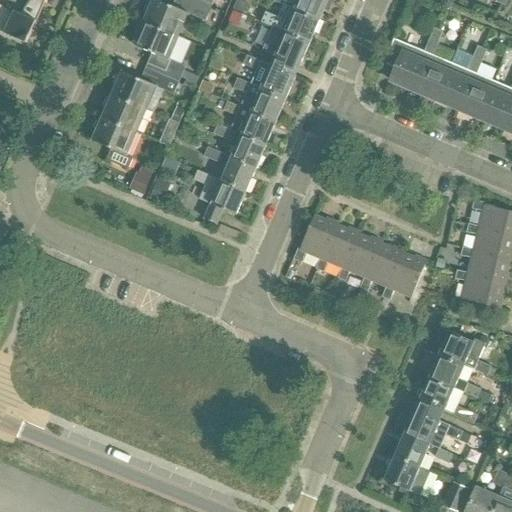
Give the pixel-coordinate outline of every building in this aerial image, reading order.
[(0,32),(28,44),(46,0),(31,0),(22,15),(0,5),(0,32)] [(175,0),(173,6),(158,0),(153,0),(144,22),(180,37),(190,14),(206,21),(211,9),(189,0),(175,0)] [(275,0),(284,4),(323,20),(331,0),(275,0)] [(266,13),(262,23),(275,29),(286,34),(287,32),(313,43),(323,20),(284,4),(283,6),(278,18),(266,13)] [(135,45),(153,53),(148,64),(182,79),(186,68),(170,61),(180,37),(144,22),(135,45)] [(446,31),(436,27),(431,39),(440,43),(446,31)] [(275,29),(265,52),(276,57),(285,61),(284,62),(288,64),(285,71),(299,77),(302,68),(313,43),(287,32),(286,34),(275,29)] [(426,51),(396,38),(385,62),(398,68),(392,80),(414,89),(430,52),(426,51)] [(440,43),(431,39),(426,51),(430,52),(436,55),(440,43)] [(487,50),(478,46),(473,58),(482,62),(487,50)] [(436,98),(451,63),(435,56),(436,55),(430,52),(414,89),(436,98)] [(248,55),(244,65),(257,71),(251,84),(263,89),(285,98),(289,100),(299,77),(285,71),(288,64),(284,62),(285,61),(276,57),(276,59),(273,65),(248,55)] [(482,62),(473,58),(468,69),(473,71),(477,73),(482,62)] [(468,70),(451,63),(436,98),(458,108),(473,71),(468,69),(468,70)] [(142,80),(123,72),(113,95),(149,111),(159,87),(175,94),(180,83),(147,68),(142,80)] [(480,117),(494,82),(477,75),(477,73),(473,71),(458,108),(480,117)] [(238,79),(234,88),(247,93),(241,107),(253,112),(279,123),(289,100),(285,98),(263,89),(251,84),(251,85),(238,79)] [(511,101),(511,87),(511,88),(511,89),(494,82),(480,117),(501,126),(511,101)] [(103,119),(139,134),(149,111),(113,95),(103,119)] [(228,101),(224,111),(237,117),(231,130),(243,135),(269,146),(279,123),(253,112),(241,107),(228,101)] [(511,101),(501,126),(511,130),(511,101)] [(93,141),(112,150),(108,160),(129,169),(134,158),(129,156),(139,134),(103,119),(93,141)] [(171,148),(181,124),(170,119),(160,143),(171,148)] [(212,122),(207,131),(228,140),(232,131),(242,136),(233,157),(259,169),(269,146),(243,135),(231,130),(212,122)] [(208,148),(204,157),(218,163),(222,154),(208,148)] [(229,167),(223,180),(250,191),(259,169),(233,157),(233,158),(229,167)] [(146,193),(155,172),(142,167),(134,188),(146,193)] [(198,171),(194,181),(205,185),(208,187),(213,177),(198,171)] [(205,185),(199,199),(239,216),(250,191),(223,180),(213,176),(213,177),(208,187),(205,185)] [(475,210),(485,212),(481,228),(511,236),(511,212),(487,206),(487,204),(477,201),(475,210)] [(219,225),(225,211),(213,206),(207,220),(219,225)] [(302,250),(300,249),(295,260),(303,264),(308,254),(321,259),(337,224),(317,215),(302,250)] [(321,259),(317,270),(326,273),(330,263),(344,269),(359,234),(337,224),(321,259)] [(469,233),(479,236),(475,250),(511,259),(511,236),(481,228),(471,225),(469,233)] [(359,234),(344,269),(340,279),(348,283),(352,273),(367,279),(382,244),(359,234)] [(382,244),(367,279),(362,289),(370,293),(375,283),(388,289),(404,253),(382,244)] [(463,256),(473,259),(469,273),(506,283),(511,260),(511,259),(475,250),(465,247),(463,256)] [(404,253),(388,289),(384,298),(393,302),(397,292),(413,299),(428,264),(404,253)] [(457,280),(467,282),(462,300),(499,309),(506,283),(469,273),(459,271),(457,280)] [(439,356),(465,368),(466,366),(488,376),(492,367),(479,361),(486,344),(475,339),(474,342),(450,332),(439,356)] [(430,378),(455,389),(464,393),(477,399),(482,389),(460,380),(465,368),(439,356),(430,378)] [(431,417),(441,422),(443,417),(445,412),(475,425),(479,416),(458,407),(464,393),(455,389),(430,378),(419,401),(430,406),(428,412),(433,414),(431,417)] [(417,406),(416,410),(405,434),(431,445),(437,431),(459,441),(463,432),(441,422),(431,417),(433,414),(428,412),(430,406),(419,401),(417,406)] [(431,445),(405,434),(395,456),(421,468),(431,445)] [(453,455),(439,449),(435,458),(449,464),(453,455)] [(395,456),(385,481),(420,496),(431,472),(421,468),(395,456)] [(499,469),(493,483),(503,488),(509,474),(499,469)] [(500,496),(492,511),(511,511),(511,475),(509,474),(503,488),(500,496)] [(455,483),(446,507),(457,511),(458,511),(467,488),(455,483)] [(478,486),(466,511),(492,511),(500,496),(478,486)]
